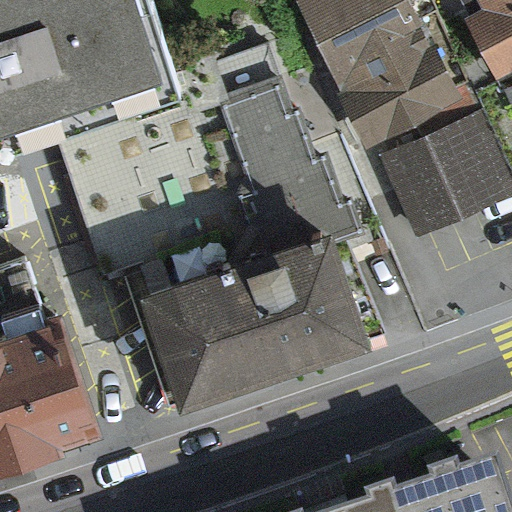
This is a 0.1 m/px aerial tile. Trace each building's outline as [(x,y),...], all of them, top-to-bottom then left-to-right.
[(120,0),(0,0),(0,121),(144,77),(120,0)] [(404,0),(302,0),(359,137),(446,101),(404,0)] [(511,0),(475,0),(477,3),(459,12),(485,65),(511,52),(511,0)] [(511,67),(476,83),(486,105),(511,167),(511,67)] [(511,167),(486,105),(380,149),(415,233),(511,192),(511,167)] [(350,338),(315,235),(132,295),(167,399),(350,338)] [(51,323),(0,340),(0,457),(87,428),(51,323)] [(369,511),(511,511),(511,510),(498,469),(369,511)]
